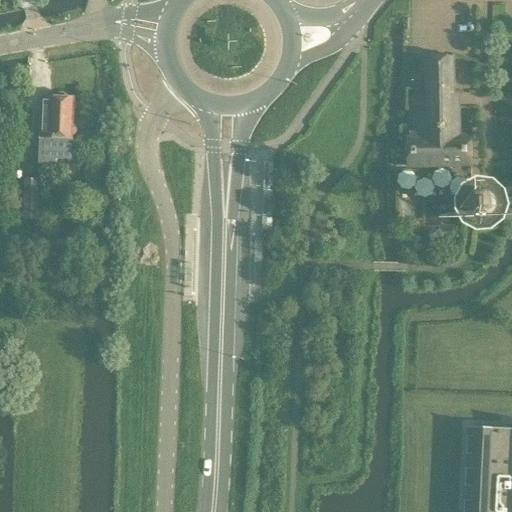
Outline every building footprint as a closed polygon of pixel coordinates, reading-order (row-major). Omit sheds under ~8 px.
[(415,136),(407,137),(408,165),(471,163),(471,135),(459,136),(458,127),(460,127),(459,107),(454,107),(453,56),(425,57),(426,95),(414,96),(414,113),(415,136)] [(70,158),(71,134),(72,134),(73,134),(74,134),(75,132),(76,132),(76,131),(77,130),(77,129),(77,127),(76,126),(76,125),(75,124),(74,123),(73,123),(71,122),(71,99),(66,98),(66,97),(66,96),(65,95),(64,94),(63,94),(63,93),(62,93),(59,92),(59,93),(58,93),(57,93),(56,94),(55,94),(55,95),(55,96),(54,97),(54,98),(50,98),(50,103),(41,103),(40,153),(54,154),(54,158),(70,158)] [(38,219),(38,179),(24,179),(24,219),(38,219)] [(479,224),(482,224),(485,224),(488,223),(491,222),(493,220),(495,218),(497,215),(499,212),(499,209),(500,206),(500,203),(499,200),(497,197),(496,195),(493,192),(491,190),(488,189),(485,188),(482,188),(479,188),(476,188),(473,189),(471,191),(469,193),(467,195),(465,197),(464,200),(463,203),(463,205),(463,209),(464,212),(466,215),(468,217),(470,220),(473,221),(475,223),(479,224)] [(511,511),(511,421),(463,420),(458,511),(511,511)]
